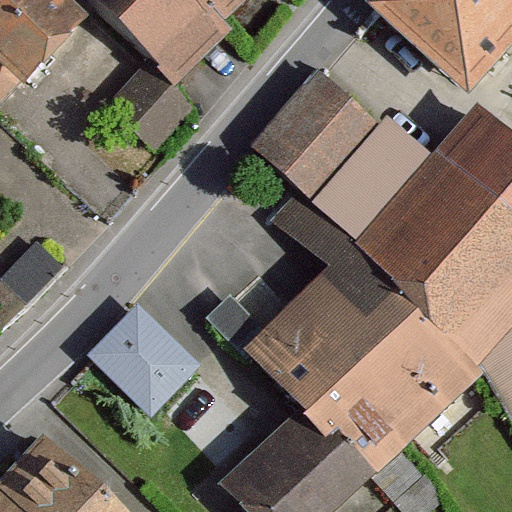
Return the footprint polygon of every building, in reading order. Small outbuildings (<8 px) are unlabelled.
[(0,0),(0,102),(90,8),(80,0),(0,0)] [(230,30),(260,0),(80,0),(90,8),(155,66),(182,92),(238,38),(230,30)] [(511,0),(389,0),(373,20),(386,31),(465,98),(490,70),(511,46),(511,0)] [(182,92),(155,66),(118,113),(161,156),(199,112),(182,92)] [(322,82),(256,157),(302,197),(481,374),(511,338),(511,151),(479,124),(435,172),(388,130),(382,136),(332,91),(322,82)] [(209,327),(302,424),(325,452),(334,446),(373,486),(480,384),(476,379),(481,374),(302,197),(274,227),(334,278),(267,344),(232,303),(209,327)] [(40,247),(0,288),(0,328),(4,332),(64,271),(40,247)] [(141,311),(94,359),(153,417),(200,369),(141,311)] [(302,424),(223,496),(239,511),(344,511),(373,486),(334,446),(325,452),(302,424)] [(0,489),(0,490),(22,511),(117,511),(43,445),(0,489)] [(0,511),(22,511),(0,490),(0,511)]
